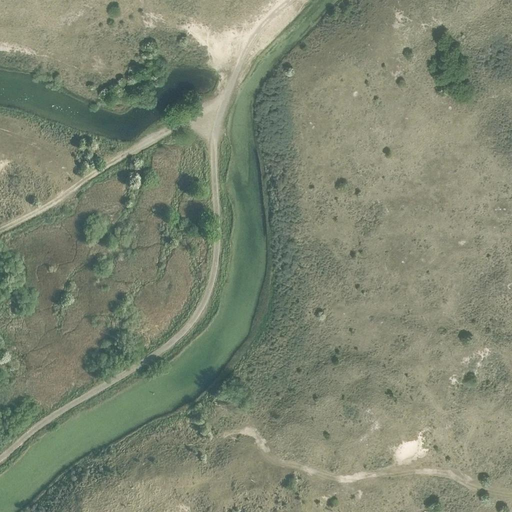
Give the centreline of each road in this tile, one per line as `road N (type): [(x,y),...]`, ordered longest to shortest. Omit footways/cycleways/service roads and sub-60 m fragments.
road 1 (track): [(0,231),(172,129),(217,119)]
road 2 (track): [(217,119),(260,30),(293,0)]
